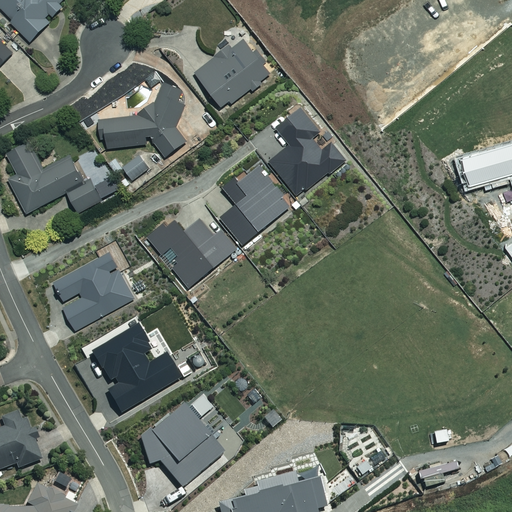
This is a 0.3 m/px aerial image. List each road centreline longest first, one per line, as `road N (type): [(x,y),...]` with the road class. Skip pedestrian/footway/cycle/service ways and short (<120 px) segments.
road 1 (residential): [(123,511),(41,359)]
road 2 (residential): [(0,128),(79,87),(106,43)]
